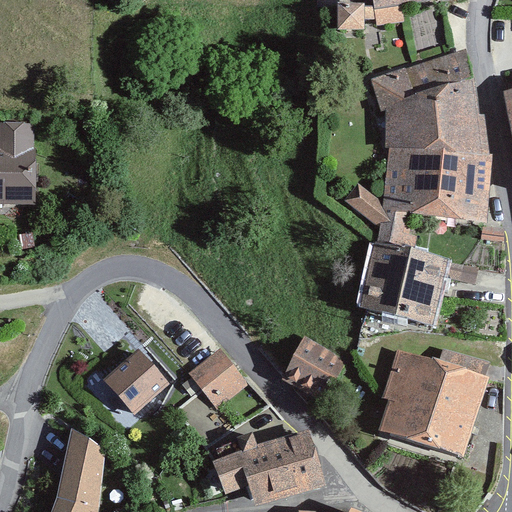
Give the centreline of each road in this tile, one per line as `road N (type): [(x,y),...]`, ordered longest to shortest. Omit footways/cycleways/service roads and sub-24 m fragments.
road 1 (residential): [(0,507),(26,395),(65,301),(93,274),(123,264),(157,269),(192,294),(368,494),(395,511)]
road 2 (residential): [(511,216),(481,60),(482,0)]
